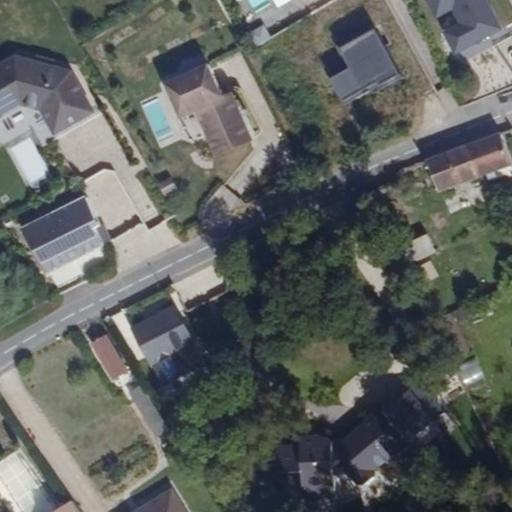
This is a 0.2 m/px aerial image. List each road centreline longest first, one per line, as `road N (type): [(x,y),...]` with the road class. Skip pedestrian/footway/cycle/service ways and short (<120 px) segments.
road 1 (residential): [(511,107),(184,253),(0,358)]
road 2 (unknown): [(0,371),(97,511)]
